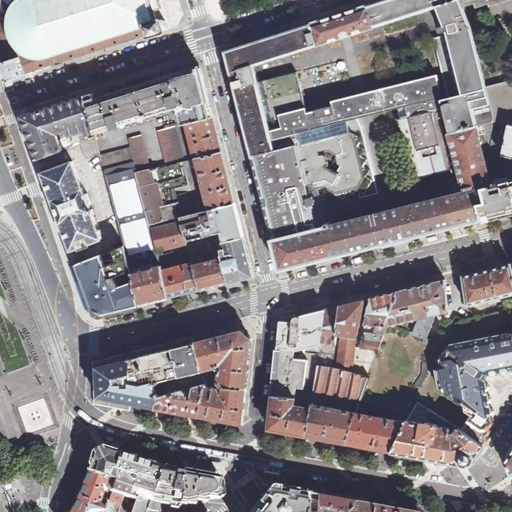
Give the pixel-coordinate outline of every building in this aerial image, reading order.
[(1,0),(4,10),(0,11),(0,16),(9,14),(10,10),(13,6),(15,2),(16,0),(1,0)] [(163,7),(160,0),(16,0),(15,2),(13,6),(10,10),(9,14),(0,16),(0,55),(0,56),(2,57),(3,61),(2,62),(8,81),(28,75),(27,73),(39,70),(54,65),(54,66),(58,65),(58,64),(61,63),(61,64),(65,63),(65,61),(150,34),(151,36),(166,31),(166,30),(167,29),(168,28),(168,26),(166,20),(165,20),(164,19),(163,20),(159,20),(155,9),(163,7)] [(384,0),(368,5),(376,28),(395,22),(420,14),(440,8),(461,1),(460,0),(384,0)] [(461,1),(440,8),(441,15),(448,34),(435,38),(439,52),(450,98),(487,90),(486,85),(472,27),(464,7),(461,1)] [(311,24),(318,46),(346,37),(376,28),(368,5),(357,9),(346,13),(346,12),(344,13),(344,12),(343,13),(343,14),(341,14),(339,15),(337,16),(335,16),(335,15),(333,16),(332,16),(332,17),(311,23),(311,24)] [(231,73),(254,66),(265,63),(284,57),(304,50),(318,46),(311,24),(299,28),(225,51),(226,53),(225,53),(230,73),(231,73)] [(186,124),(213,117),(210,105),(204,82),(200,65),(190,68),(191,69),(179,72),(172,75),(172,74),(166,76),(166,75),(164,76),(164,77),(155,80),(130,88),(130,87),(119,90),(119,91),(110,94),(110,92),(108,93),(108,94),(103,96),(111,126),(112,128),(116,127),(116,124),(119,123),(120,126),(123,125),(123,122),(144,116),(145,116),(170,109),(170,110),(171,110),(177,109),(182,125),(186,124)] [(254,66),(231,73),(234,86),(234,87),(251,155),(275,149),(259,83),(254,66)] [(334,106),(328,107),(307,112),(297,73),(259,83),(275,149),(298,143),(361,129),(359,118),(354,104),(334,109),(334,106)] [(354,104),(359,118),(399,107),(402,118),(443,107),(441,100),(439,101),(434,79),(328,105),(328,107),(334,106),(334,109),(354,104)] [(511,124),(511,79),(486,85),(487,90),(494,117),(494,121),(499,122),(511,124)] [(487,90),(450,98),(441,100),(443,107),(457,168),(460,180),(463,192),(482,186),(488,184),(488,174),(488,173),(492,161),(493,157),(494,152),(491,151),(499,122),(494,121),(494,117),(487,90)] [(111,126),(103,96),(95,98),(94,94),(86,97),(93,120),(101,118),(104,128),(111,126)] [(96,136),(95,131),(85,97),(84,96),(84,95),(77,97),(21,116),(21,118),(25,128),(37,159),(80,142),(95,136),(96,136)] [(95,131),(104,128),(101,118),(93,120),(86,97),(85,97),(95,131)] [(432,175),(457,168),(443,107),(402,118),(401,119),(408,146),(407,148),(408,151),(410,151),(417,179),(425,177),(427,178),(432,177),(432,175)] [(197,159),(222,152),(213,117),(186,124),(195,159),(197,159)] [(510,178),(511,184),(511,124),(499,122),(491,151),(494,152),(509,156),(510,173),(510,178)] [(167,166),(180,163),(171,127),(176,126),(176,123),(165,126),(165,129),(157,131),(166,165),(167,164),(167,166)] [(298,143),(311,195),(327,190),(340,197),(354,193),(362,199),(379,194),(363,134),(361,129),(298,143)] [(131,147),(134,162),(137,172),(151,168),(142,134),(135,136),(134,135),(129,137),(130,138),(128,138),(131,147)] [(95,136),(80,142),(86,157),(100,152),(95,136)] [(275,149),(251,155),(256,174),(255,174),(257,181),(258,181),(262,199),(261,199),(263,206),(264,206),(272,240),(331,224),(330,222),(328,222),(325,209),(314,211),(311,195),(298,143),(275,149)] [(101,155),(105,170),(134,162),(131,147),(101,155)] [(210,209),(235,203),(222,152),(197,159),(210,209)] [(509,156),(494,152),(493,157),(502,160),(504,171),(510,173),(509,156)] [(73,160),(42,172),(71,249),(102,238),(100,230),(101,230),(100,228),(99,229),(93,211),(94,210),(93,208),(92,208),(90,204),(92,203),(86,188),(84,189),(73,160)] [(181,217),(205,210),(204,207),(194,209),(193,205),(194,204),(192,202),(190,203),(189,203),(188,201),(176,204),(172,190),(190,185),(187,177),(191,176),(187,161),(180,163),(167,166),(167,164),(166,165),(151,168),(137,172),(151,224),(181,217)] [(492,161),(488,173),(493,174),(496,163),(492,161)] [(124,245),(132,273),(162,265),(159,256),(158,251),(152,229),(151,224),(137,172),(134,162),(105,170),(124,245)] [(489,184),(488,184),(482,186),(486,201),(479,202),(482,219),(511,211),(511,184),(510,178),(508,178),(508,179),(505,180),(504,178),(497,180),(497,181),(494,181),(496,186),(492,187),(491,185),(489,185),(489,184)] [(482,186),(463,192),(391,210),(331,224),(272,240),(280,269),(385,243),(386,245),(387,244),(387,245),(390,244),(390,242),(391,242),(391,241),(392,240),(393,240),(394,240),(395,240),(399,239),(403,238),(404,238),(405,237),(406,237),(407,238),(408,238),(408,240),(412,239),(412,238),(413,238),(413,236),(482,219),(479,202),(486,201),(482,186)] [(224,242),(243,236),(235,203),(210,209),(216,234),(219,244),(224,242)] [(182,222),(187,241),(191,240),(192,243),(199,241),(198,238),(216,234),(210,209),(205,210),(181,217),(182,222)] [(152,229),(158,251),(188,244),(187,241),(182,222),(152,229)] [(223,258),(229,283),(254,276),(243,236),(224,242),(227,254),(222,255),(223,258)] [(193,263),(200,290),(229,283),(223,258),(208,262),(207,256),(208,256),(204,243),(189,247),(193,263)] [(104,313),(140,304),(132,273),(124,245),(113,249),(117,261),(106,265),(102,254),(76,264),(93,307),(95,308),(95,309),(102,313),(102,312),(104,313)] [(162,265),(170,297),(200,290),(193,263),(181,266),(180,263),(177,263),(174,252),(159,256),(162,265)] [(511,262),(463,274),(467,294),(468,294),(468,300),(468,305),(469,305),(511,293),(511,262)] [(162,265),(132,273),(140,304),(170,297),(162,265)] [(399,290),(387,325),(390,325),(420,317),(415,333),(428,338),(437,313),(449,310),(446,281),(447,280),(447,279),(399,290)] [(363,339),(381,342),(387,325),(399,290),(371,297),(363,339)] [(365,299),(342,305),(338,333),(358,336),(359,336),(366,301),(365,299)] [(325,312),(318,364),(334,368),(338,333),(342,305),(326,308),(325,312)] [(297,388),(313,389),(318,364),(325,312),(317,311),(316,316),(302,315),(301,317),(297,317),(295,318),(294,321),(280,320),(271,394),(297,396),(297,388)] [(474,408),(461,428),(485,444),(488,440),(486,438),(490,431),(488,429),(493,422),(485,379),(483,377),(487,372),(490,374),(511,370),(511,330),(510,328),(450,340),(440,354),(436,366),(440,387),(474,408)] [(220,382),(247,388),(252,338),(242,329),(195,342),(204,370),(206,369),(217,366),(221,364),(224,368),(220,371),(219,382),(220,382)] [(338,333),(334,368),(370,376),(379,350),(362,347),(359,368),(354,367),(358,336),(338,333)] [(362,347),(379,350),(381,342),(363,339),(362,347)] [(193,387),(207,383),(206,379),(204,370),(195,342),(182,345),(140,355),(97,366),(98,396),(140,404),(156,407),(159,396),(184,389),(193,387)] [(306,438),(348,445),(359,409),(370,376),(334,368),(318,364),(313,389),(312,404),(306,438)] [(206,369),(204,370),(206,379),(214,381),(214,374),(214,372),(208,374),(207,372),(206,369)] [(201,416),(242,424),(247,388),(220,382),(222,386),(224,386),(223,391),(220,392),(217,387),(207,386),(201,416)] [(208,384),(207,383),(193,387),(192,398),(188,397),(189,395),(186,394),(187,392),(184,389),(159,396),(156,407),(201,416),(207,386),(208,384)] [(267,431),(306,438),(312,404),(296,403),(297,396),(271,394),(267,431)] [(484,445),(485,444),(461,428),(418,402),(407,419),(390,452),(468,466),(472,463),(484,445)] [(359,409),(348,445),(390,452),(407,419),(359,409)] [(132,511),(148,511),(161,469),(151,466),(131,459),(109,452),(100,449),(93,453),(88,472),(115,481),(110,494),(104,509),(103,511),(119,511),(127,489),(139,493),(132,511)] [(161,469),(148,511),(156,511),(165,510),(166,504),(180,507),(180,504),(186,505),(187,504),(189,504),(220,497),(221,491),(219,479),(201,476),(171,471),(161,469)] [(103,511),(104,509),(101,508),(100,503),(103,492),(107,490),(108,490),(107,494),(110,494),(115,481),(88,472),(83,486),(82,486),(78,498),(72,510),(70,511),(103,511)] [(306,511),(305,495),(274,489),(273,489),(271,489),(271,490),(270,491),(253,511),(306,511)] [(347,511),(354,505),(305,495),(306,511),(347,511)]
